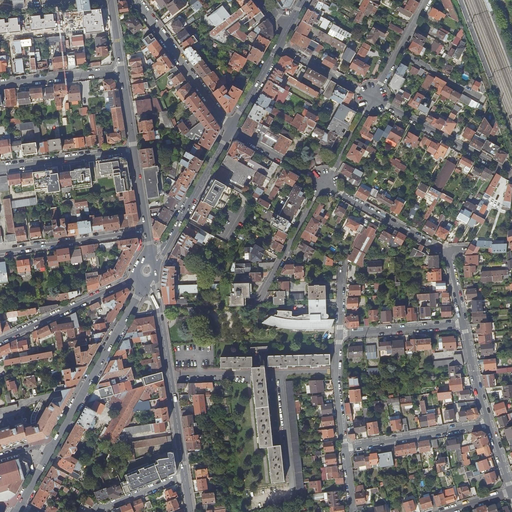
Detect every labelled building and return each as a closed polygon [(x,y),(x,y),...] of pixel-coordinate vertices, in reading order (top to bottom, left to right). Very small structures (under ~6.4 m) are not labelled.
[(88,0),(76,0),(78,11),(90,10),(88,0)] [(159,11),(172,1),(170,0),(155,0),(154,1),(155,3),(154,4),(159,11)] [(186,6),(181,0),(174,0),(168,4),(175,14),(186,6)] [(225,46),(231,35),(232,35),(240,28),(246,23),(261,11),(252,0),(251,0),(243,7),(231,16),(218,26),(212,30),(205,36),(207,37),(220,44),(225,46)] [(275,0),(282,8),(289,8),(293,0),(275,0)] [(313,0),(308,9),(318,15),(321,17),(324,12),(323,11),(321,10),(322,7),(325,9),(331,12),(333,8),(330,7),(329,6),(317,0),(313,0)] [(364,12),(369,3),(370,1),(368,0),(363,0),(361,5),(359,9),(364,12)] [(413,14),(419,3),(414,0),(409,0),(405,7),(401,4),(400,6),(413,14)] [(445,14),(460,22),(450,0),(444,0),(450,13),(449,13),(444,11),(443,13),(445,14)] [(485,0),(490,10),(493,9),(489,0),(485,0)] [(128,11),(127,2),(126,2),(126,1),(120,2),(120,3),(119,3),(120,12),(128,11)] [(377,7),(369,3),(364,12),(365,12),(364,13),(368,16),(370,11),(374,13),(377,7)] [(218,26),(231,16),(227,11),(224,7),(221,4),(208,14),(218,26)] [(359,9),(354,6),(353,9),(359,12),(354,20),(358,22),(359,22),(360,19),(364,13),(365,12),(364,12),(359,9)] [(413,14),(400,6),(398,10),(411,18),(413,14)] [(443,13),(433,8),(429,15),(438,19),(440,16),(443,18),(445,14),(443,13)] [(328,34),(346,45),(351,35),(352,34),(341,28),(338,26),(330,22),(328,20),(321,17),(318,15),(308,9),(302,20),(312,26),(314,21),(315,22),(318,24),(319,21),(316,19),(316,18),(323,21),(318,29),(321,31),(324,33),(329,24),(332,26),(328,34)] [(90,10),(78,11),(50,15),(52,36),(64,35),(68,35),(83,33),(89,33),(88,23),(95,22),(94,10),(90,10)] [(250,27),(261,18),(262,19),(265,16),(261,11),(246,23),(250,27)] [(203,18),(212,30),(218,26),(208,14),(203,18)] [(140,31),(143,29),(134,16),(125,22),(135,35),(136,35),(140,31)] [(254,32),(270,41),(273,36),(272,26),(267,19),(256,28),(254,32)] [(176,33),(183,27),(178,20),(171,25),(174,29),(173,29),(176,33)] [(296,31),(306,37),(312,26),(302,20),(296,31)] [(391,23),(389,28),(401,35),(404,30),(391,23)] [(375,24),(366,39),(374,43),(379,35),(383,37),(386,30),(375,24)] [(143,35),(149,31),(146,27),(143,29),(140,31),(143,35)] [(449,32),(440,27),(438,30),(436,34),(435,36),(443,40),(443,39),(446,34),(448,35),(449,32)] [(242,40),(245,35),(240,28),(232,35),(242,40)] [(459,38),(462,40),(465,34),(463,29),(460,30),(456,36),(459,38)] [(185,30),(177,35),(183,43),(182,43),(184,46),(181,48),(183,51),(186,49),(190,46),(192,45),(195,43),(197,42),(197,41),(193,35),(191,37),(185,30)] [(301,51),(311,57),(314,51),(315,50),(320,53),(324,46),(306,37),(296,31),(291,41),(292,46),(301,51)] [(318,37),(343,50),(346,45),(328,34),(324,33),(321,31),(318,37)] [(253,46),(264,52),(270,41),(254,32),(252,32),(249,34),(254,37),(253,40),(256,42),(254,44),(253,43),(252,44),(254,45),(253,46)] [(413,41),(422,46),(426,39),(427,40),(428,39),(426,38),(427,38),(416,32),(411,40),(413,41)] [(83,34),(83,33),(68,35),(69,46),(65,47),(66,52),(66,56),(68,66),(68,70),(76,69),(73,42),(84,42),(83,38),(83,34)] [(156,40),(151,33),(142,40),(147,47),(149,46),(156,40)] [(463,47),(467,39),(465,34),(462,40),(456,50),(451,58),(457,62),(465,48),(463,47)] [(65,47),(64,35),(52,36),(45,37),(46,46),(55,45),(55,42),(59,42),(61,55),(64,55),(64,52),(66,52),(65,47)] [(95,37),(96,47),(106,46),(105,36),(95,37)] [(456,50),(462,40),(459,38),(455,44),(452,42),(449,47),(452,48),(456,50)] [(32,44),(31,39),(21,40),(22,56),(23,59),(26,59),(24,46),(23,47),(23,45),(32,44)] [(157,60),(166,53),(156,40),(149,46),(147,47),(142,51),(144,54),(145,52),(149,50),(157,60)] [(422,46),(413,41),(409,48),(419,54),(423,46),(422,46)] [(429,50),(434,53),(439,44),(434,41),(429,50)] [(257,65),(264,52),(253,46),(245,42),(243,45),(251,50),(249,54),(248,53),(247,55),(246,54),(247,52),(244,50),(241,55),(247,59),(257,65)] [(371,46),(368,45),(363,42),(361,46),(366,49),(368,50),(371,46)] [(106,46),(96,47),(97,55),(108,54),(107,46),(106,46)] [(193,65),(202,59),(199,55),(200,54),(199,53),(198,54),(196,50),(195,51),(194,51),(190,46),(186,49),(183,51),(193,65)] [(362,56),(366,49),(361,46),(357,53),(362,56)] [(349,62),(355,52),(347,47),(344,52),(343,52),(343,53),(344,53),(341,58),(349,62)] [(451,58),(456,50),(452,48),(447,56),(451,58)] [(36,53),(35,53),(35,54),(35,58),(36,58),(38,69),(47,68),(47,61),(43,62),(42,60),(41,60),(40,57),(39,52),(36,52),(36,53)] [(86,63),(85,53),(77,54),(78,64),(86,63)] [(165,74),(175,66),(166,53),(157,60),(159,62),(153,66),(155,69),(156,68),(158,71),(157,72),(159,75),(163,72),(165,74)] [(242,67),(247,59),(241,55),(235,53),(229,64),(234,66),(233,68),(238,71),(241,67),(242,67)] [(327,54),(327,53),(326,53),(325,53),(324,53),(324,54),(324,55),(322,58),(324,59),(322,63),(332,69),(336,62),(338,58),(336,57),(335,59),(328,55),(328,54),(327,54)] [(133,68),(142,67),(140,58),(136,59),(136,55),(129,56),(130,60),(131,65),(132,65),(133,68)] [(68,66),(66,56),(53,58),(54,70),(59,69),(59,67),(68,66)] [(293,60),(286,56),(284,56),(281,57),(275,68),(284,73),(285,74),(287,72),(293,75),(295,72),(296,73),(298,70),(297,69),(298,66),(292,62),(293,60)] [(203,79),(212,72),(202,59),(193,65),(203,79)] [(354,70),(360,60),(357,59),(356,60),(354,59),(349,67),(354,70)] [(440,69),(444,71),(448,63),(449,62),(446,59),(440,69)] [(360,73),(364,76),(370,66),(360,60),(354,70),(357,72),(356,73),(359,75),(360,73)] [(213,93),(223,86),(226,83),(225,74),(224,64),(224,63),(218,68),(223,76),(223,77),(219,80),(213,71),(212,72),(203,79),(213,93)] [(395,73),(402,77),(408,67),(401,63),(395,73)] [(453,66),(448,63),(444,71),(443,72),(449,76),(450,74),(449,74),(451,70),(453,66)] [(142,67),(133,68),(133,72),(132,72),(133,77),(143,76),(142,67)] [(412,67),(408,74),(415,78),(417,74),(419,70),(412,67)] [(279,83),(280,81),(281,81),(282,81),(282,80),(282,79),(281,79),(284,73),(275,68),(268,80),(288,91),(289,88),(282,84),(282,85),(279,83)] [(312,83),(321,88),(327,79),(308,68),(305,73),(303,77),(313,82),(312,83)] [(175,87),(176,86),(185,79),(178,70),(167,77),(170,81),(172,80),(174,83),(173,84),(175,87)] [(303,77),(305,73),(300,71),(296,78),(295,77),(294,79),(300,82),(303,77)] [(402,77),(395,73),(389,85),(392,90),(396,95),(400,89),(405,79),(402,77)] [(432,82),(435,77),(433,76),(432,77),(428,75),(422,86),(428,90),(432,82)] [(287,81),(317,97),(319,93),(315,91),(300,82),(294,79),(290,76),(287,81)] [(446,82),(436,76),(435,77),(432,82),(442,87),(443,88),(446,82)] [(185,99),(195,93),(185,79),(176,86),(185,99)] [(475,81),(472,88),(476,91),(478,88),(479,86),(480,83),(479,83),(480,81),(477,79),(475,81)] [(116,90),(115,82),(112,80),(104,81),(104,84),(99,85),(100,92),(108,91),(116,90)] [(261,93),(278,102),(282,105),(289,92),(288,91),(268,80),(261,93)] [(330,98),(338,85),(331,81),(323,96),(330,100),(330,98)] [(134,85),(133,85),(134,93),(140,93),(140,94),(145,93),(143,83),(140,84),(134,85)] [(68,94),(67,86),(67,84),(54,85),(54,87),(55,97),(56,106),(62,105),(61,100),(60,99),(60,97),(65,96),(65,94),(68,94)] [(69,101),(81,100),(79,85),(67,86),(68,94),(69,101)] [(213,93),(231,111),(243,91),(232,85),(230,89),(232,89),(228,96),(226,95),(226,92),(228,93),(228,91),(228,89),(227,87),(225,88),(223,86),(213,93)] [(341,104),(344,99),(349,91),(338,85),(330,98),(341,104)] [(453,90),(444,86),(443,88),(441,92),(440,94),(442,95),(440,99),(444,101),(446,97),(448,98),(449,98),(453,90)] [(30,91),(31,102),(35,102),(34,98),(43,97),(42,96),(42,89),(41,87),(29,89),(30,91)] [(55,97),(54,87),(42,89),(42,96),(47,95),(47,98),(55,97)] [(14,88),(4,89),(5,98),(6,105),(6,106),(16,105),(14,88)] [(116,90),(108,91),(111,108),(112,112),(121,110),(118,89),(116,90)] [(411,95),(400,89),(396,95),(392,102),(400,107),(404,98),(408,100),(411,95)] [(461,95),(453,90),(449,98),(457,102),(458,100),(461,95)] [(31,102),(30,91),(17,93),(19,105),(31,103),(31,102)] [(342,136),(356,112),(346,107),(351,98),(354,94),(349,91),(344,99),(341,104),(327,129),(330,130),(339,135),(344,138),(344,137),(342,136)] [(194,113),(204,106),(195,93),(185,99),(183,101),(184,103),(185,102),(187,105),(184,107),(186,109),(189,106),(190,107),(189,108),(193,114),(194,113)] [(301,130),(304,132),(307,125),(308,124),(314,127),(317,123),(306,117),(305,118),(298,114),(294,119),(274,108),(273,110),(269,107),(268,105),(270,103),(271,103),(272,101),(277,104),(278,102),(261,93),(255,104),(266,110),(299,128),(298,131),(300,132),(301,130)] [(408,104),(417,109),(423,98),(424,96),(417,93),(413,99),(411,98),(408,104)] [(478,103),(462,94),(461,95),(458,100),(474,109),(477,104),(478,103)] [(484,95),(483,94),(479,101),(478,103),(477,104),(485,108),(488,102),(487,100),(486,97),(484,96),(484,95)] [(138,116),(161,112),(163,112),(156,98),(145,99),(138,101),(135,101),(138,116)] [(425,99),(423,98),(417,109),(426,114),(429,108),(426,107),(426,105),(426,104),(425,104),(424,104),(423,103),(425,99)] [(248,117),(259,123),(264,125),(270,129),(271,127),(264,123),(262,123),(263,121),(261,120),(266,110),(255,104),(248,117)] [(461,108),(455,105),(452,111),(449,116),(454,119),(458,112),(461,108)] [(204,106),(194,113),(201,122),(189,131),(182,122),(177,126),(184,136),(209,149),(220,131),(220,127),(204,106)] [(306,117),(317,123),(320,117),(305,109),(304,110),(302,108),(300,111),(298,114),(305,118),(306,117)] [(434,111),(431,109),(426,119),(429,122),(429,123),(433,125),(437,119),(429,115),(430,114),(432,115),(434,111)] [(449,116),(452,111),(449,109),(447,113),(447,112),(444,117),(448,119),(449,116)] [(121,110),(112,112),(114,129),(115,131),(111,132),(111,130),(107,130),(108,134),(107,134),(109,142),(115,142),(114,140),(121,139),(121,137),(126,137),(121,110)] [(166,129),(172,128),(174,128),(171,120),(168,112),(167,111),(163,112),(161,112),(166,129)] [(98,132),(96,117),(95,114),(90,114),(92,132),(94,132),(94,134),(92,134),(93,135),(86,136),(86,137),(87,146),(97,144),(96,135),(98,134),(98,133),(98,132)] [(271,125),(275,117),(270,115),(266,122),(271,125)] [(369,127),(372,121),(374,122),(377,116),(375,116),(372,117),(371,117),(369,116),(364,125),(369,127)] [(242,131),(252,137),(256,129),(257,130),(258,128),(257,127),(259,123),(248,117),(241,128),(242,131)] [(493,128),(485,117),(481,123),(477,130),(488,136),(490,134),(493,128)] [(442,130),(446,122),(439,118),(438,120),(437,119),(433,125),(442,130)] [(456,123),(448,119),(446,122),(442,130),(450,135),(456,123)] [(143,132),(154,131),(152,120),(139,122),(140,133),(143,132)] [(34,128),(33,121),(21,123),(20,123),(20,129),(20,130),(34,128)] [(50,151),(48,142),(41,143),(38,121),(33,121),(34,128),(36,142),(37,152),(50,151)] [(498,128),(496,122),(493,128),(490,134),(493,136),(498,128)] [(321,140),(325,132),(320,129),(322,126),(318,124),(317,127),(316,126),(313,132),(319,135),(317,138),(321,140)] [(268,138),(273,130),(270,129),(264,125),(256,139),(265,144),(268,138)] [(360,133),(365,136),(370,128),(369,127),(364,125),(360,133)] [(387,138),(398,144),(405,131),(394,125),(389,134),(388,135),(387,138)] [(377,141),(383,131),(378,128),(376,131),(372,138),(377,141)] [(462,136),(471,141),(476,133),(467,128),(462,136)] [(146,140),(160,139),(159,130),(154,131),(143,132),(144,137),(146,137),(146,140)] [(273,130),(268,138),(277,143),(281,135),(273,130)] [(339,135),(330,130),(328,133),(325,132),(321,140),(320,142),(331,148),(334,143),(333,143),(336,137),(337,138),(339,135)] [(358,136),(365,139),(367,140),(370,142),(372,139),(365,136),(360,133),(358,136)] [(411,145),(417,148),(419,145),(420,142),(417,140),(418,138),(408,133),(404,141),(408,143),(406,146),(409,147),(411,145)] [(480,149),(484,144),(477,140),(476,135),(477,134),(476,133),(471,141),(469,145),(479,151),(480,149)] [(12,150),(11,142),(10,134),(6,135),(6,140),(0,140),(0,152),(12,151),(12,150)] [(284,155),(292,141),(289,139),(281,135),(277,143),(273,149),(284,155)] [(85,146),(84,137),(80,138),(73,139),(75,147),(85,146)] [(422,147),(427,139),(423,137),(420,142),(419,145),(422,147)] [(62,149),(61,138),(48,140),(48,142),(50,151),(62,149)] [(75,147),(73,139),(63,140),(64,149),(75,147)] [(500,147),(486,139),(484,144),(480,149),(494,157),(499,149),(500,147)] [(361,147),(365,150),(366,150),(368,146),(364,144),(356,140),(354,143),(359,146),(361,147)] [(23,149),(22,144),(22,141),(11,142),(12,150),(15,150),(18,149),(23,149)] [(37,152),(36,142),(22,144),(23,149),(24,155),(37,153),(37,152)] [(239,158),(239,157),(238,156),(240,153),(242,154),(241,155),(242,156),(245,158),(244,160),(248,162),(250,159),(254,151),(237,142),(234,142),(227,155),(238,161),(239,158)] [(434,156),(440,145),(437,143),(436,144),(432,142),(427,150),(432,153),(431,154),(434,156)] [(358,163),(362,157),(365,150),(361,147),(360,149),(361,150),(359,150),(359,151),(356,149),(357,147),(358,148),(359,146),(354,143),(347,156),(358,163)] [(442,157),(448,147),(441,143),(440,145),(434,156),(435,156),(437,154),(442,157)] [(195,144),(189,153),(198,158),(203,150),(199,148),(200,147),(195,144)] [(366,150),(376,156),(379,151),(377,149),(376,150),(368,146),(366,150)] [(143,168),(155,166),(152,148),(140,150),(143,168)] [(502,151),(499,149),(494,157),(493,159),(502,164),(507,155),(507,154),(505,153),(505,152),(503,150),(502,151)] [(184,166),(196,172),(203,161),(198,158),(189,153),(187,152),(184,156),(190,159),(190,160),(189,162),(188,162),(182,159),(180,163),(184,166)] [(249,179),(254,170),(246,166),(245,165),(241,162),(238,161),(227,155),(224,160),(221,165),(234,172),(231,179),(243,185),(247,178),(249,179)] [(127,161),(123,157),(113,159),(101,160),(99,160),(101,171),(100,171),(100,173),(101,173),(101,174),(105,173),(105,175),(114,173),(117,192),(119,192),(123,191),(132,190),(127,161)] [(467,174),(473,163),(462,157),(459,162),(466,166),(462,172),(467,174)] [(168,177),(174,181),(178,162),(171,158),(170,164),(168,173),(168,177)] [(396,168),(404,172),(406,167),(399,163),(396,161),(390,158),(387,163),(396,168)] [(258,172),(270,179),(278,165),(273,162),(268,169),(250,159),(248,162),(246,166),(254,170),(258,172)] [(97,181),(94,161),(91,162),(89,162),(90,168),(80,169),(71,171),(72,184),(73,186),(73,188),(92,185),(92,182),(97,181)] [(441,191),(455,166),(447,161),(432,186),(441,191)] [(338,171),(350,178),(353,173),(354,170),(355,169),(343,163),(338,171)] [(145,181),(148,199),(159,197),(157,184),(158,183),(157,172),(159,171),(158,166),(155,166),(143,168),(144,173),(144,176),(145,181)] [(188,188),(196,172),(184,166),(183,167),(186,169),(183,174),(182,173),(178,181),(176,180),(175,181),(188,188)] [(223,184),(230,172),(220,167),(213,179),(222,184),(223,184)] [(481,171),(474,167),(472,172),(479,176),(481,171)] [(486,177),(489,179),(493,172),(485,167),(477,182),(478,183),(479,182),(481,183),(484,178),(485,179),(486,177)] [(278,191),(284,182),(290,171),(284,168),(276,183),(277,184),(269,198),(273,200),(278,191)] [(45,171),(33,172),(34,182),(37,197),(38,204),(43,203),(44,203),(41,178),(46,177),(45,171)] [(72,184),(71,171),(58,172),(60,186),(72,184)] [(291,191),(295,184),(299,176),(290,171),(284,182),(291,186),(289,189),(291,191)] [(34,182),(33,172),(23,174),(23,178),(22,179),(23,184),(34,182)] [(261,187),(266,179),(269,181),(270,179),(258,172),(252,182),(261,187)] [(358,177),(353,173),(350,178),(349,181),(358,186),(364,175),(360,173),(358,177)] [(490,196),(495,188),(494,187),(501,176),(496,173),(485,193),(490,196)] [(20,174),(7,175),(9,185),(21,183),(20,174)] [(9,185),(7,175),(0,176),(0,190),(9,190),(9,185)] [(169,195),(180,201),(188,188),(175,181),(174,181),(168,177),(166,182),(174,186),(169,195)] [(220,211),(221,211),(234,190),(223,184),(222,184),(213,179),(207,190),(201,200),(212,206),(220,211)] [(50,202),(56,201),(53,180),(47,181),(50,202)] [(423,198),(428,187),(421,183),(415,194),(423,198)] [(295,215),(304,197),(302,196),(303,193),(300,191),(302,188),(295,184),(291,191),(288,196),(290,197),(289,201),(288,200),(286,205),(280,216),(284,219),(290,222),(294,215),(295,215)] [(510,208),(511,200),(511,185),(509,184),(508,184),(506,190),(506,192),(502,206),(507,207),(508,207),(510,208)] [(259,198),(264,191),(264,189),(261,187),(261,188),(258,186),(251,199),(257,203),(259,198)] [(355,195),(366,201),(369,195),(371,193),(360,186),(359,188),(355,195)] [(424,217),(427,219),(440,197),(442,193),(431,187),(426,195),(430,197),(428,201),(432,203),(429,209),(429,208),(424,217)] [(369,195),(391,207),(394,201),(392,200),(392,201),(389,199),(390,197),(386,194),(385,195),(373,188),(372,190),(371,193),(369,195)] [(132,190),(123,191),(124,196),(120,197),(120,200),(124,199),(125,204),(136,202),(134,190),(132,190)] [(169,195),(165,193),(163,202),(163,203),(165,205),(164,207),(174,212),(180,201),(169,195)] [(440,197),(451,203),(453,199),(442,193),(440,197)] [(463,205),(475,212),(478,207),(469,202),(472,196),(470,195),(465,202),(463,205)] [(38,204),(37,197),(11,201),(12,208),(25,206),(36,204),(38,204)] [(87,197),(75,199),(76,206),(77,215),(77,216),(78,223),(80,234),(92,232),(91,223),(91,221),(88,221),(88,220),(83,221),(82,213),(80,214),(79,209),(85,207),(86,213),(89,215),(90,215),(87,197)] [(12,208),(11,201),(10,198),(3,199),(8,235),(6,235),(7,242),(17,241),(12,208)] [(257,203),(268,209),(270,205),(259,198),(257,203)] [(212,206),(201,200),(195,211),(211,220),(213,217),(208,214),(212,206)] [(399,214),(404,204),(395,200),(394,201),(391,207),(390,209),(399,214)] [(68,236),(66,224),(65,218),(61,219),(62,224),(61,226),(59,227),(57,225),(57,220),(58,220),(56,208),(57,207),(56,201),(50,202),(53,225),(55,234),(55,237),(68,236)] [(136,202),(125,204),(127,214),(128,214),(138,212),(136,202)] [(324,205),(320,203),(312,218),(321,222),(325,224),(326,222),(327,220),(324,218),(319,215),(324,205)] [(350,204),(346,203),(344,206),(344,209),(339,206),(335,213),(339,215),(338,217),(339,217),(337,221),(339,223),(350,204)] [(478,211),(483,214),(486,209),(482,207),(484,205),(480,203),(478,207),(475,212),(474,213),(476,215),(478,211)] [(412,221),(419,208),(416,206),(408,219),(412,221)] [(166,226),(174,212),(164,207),(158,219),(150,215),(151,217),(157,220),(166,226)] [(457,217),(467,223),(470,217),(469,217),(471,213),(467,210),(468,209),(466,207),(465,209),(462,207),(461,211),(457,217)] [(203,226),(206,222),(212,225),(214,222),(211,220),(195,211),(191,219),(203,226)] [(138,212),(128,214),(130,226),(136,225),(139,222),(138,212)] [(472,226),(476,220),(482,224),(485,220),(474,213),(468,224),(472,226)] [(129,226),(127,214),(119,215),(120,228),(129,226)] [(279,230),(284,232),(290,222),(284,219),(280,216),(277,214),(276,215),(274,214),(273,217),(271,216),(269,219),(273,221),(271,225),(279,230)] [(104,230),(103,217),(95,218),(94,215),(90,215),(90,218),(92,219),(93,222),(91,223),(92,232),(104,230)] [(120,228),(119,215),(112,216),(113,218),(110,219),(110,216),(103,217),(104,230),(120,228)] [(423,230),(433,235),(441,221),(443,217),(441,215),(435,226),(432,224),(428,221),(423,230)] [(160,237),(166,226),(157,220),(151,217),(152,224),(154,237),(160,237)] [(315,235),(321,222),(312,218),(305,230),(315,235)] [(344,228),(348,230),(349,227),(359,233),(357,236),(351,246),(354,248),(362,234),(360,233),(364,226),(366,227),(369,222),(369,221),(365,219),(363,224),(362,225),(349,218),(344,228)] [(80,234),(78,223),(66,224),(68,236),(80,234)] [(348,259),(363,258),(376,234),(375,233),(378,227),(370,223),(367,229),(365,228),(362,234),(354,248),(350,255),(348,259)] [(444,239),(452,225),(448,223),(446,227),(445,227),(444,228),(440,226),(435,234),(444,239)] [(55,234),(53,225),(44,226),(45,233),(49,232),(50,235),(55,234)] [(186,226),(183,233),(195,240),(196,238),(195,237),(198,232),(186,226)] [(40,227),(30,229),(32,237),(42,235),(40,227)] [(25,230),(16,231),(17,241),(27,240),(25,230)] [(275,241),(284,246),(285,243),(283,242),(287,234),(284,232),(279,230),(274,240),(275,241)] [(310,241),(311,239),(315,241),(318,237),(317,236),(315,235),(305,230),(301,237),(310,241)] [(393,242),(399,232),(395,230),(394,233),(394,235),(391,235),(383,230),(379,238),(389,243),(388,246),(389,247),(390,248),(393,242)] [(399,232),(393,242),(395,243),(396,241),(401,244),(406,236),(399,232)] [(187,250),(190,246),(191,247),(193,244),(191,243),(192,241),(196,243),(197,241),(195,240),(183,233),(176,244),(187,250)] [(238,236),(235,233),(229,245),(232,247),(238,236)] [(139,245),(138,238),(131,239),(100,243),(101,251),(117,248),(118,249),(121,248),(124,250),(120,258),(117,256),(115,260),(118,262),(114,269),(112,270),(110,265),(106,266),(108,270),(107,272),(102,275),(99,275),(100,287),(122,277),(139,245)] [(272,247),(280,252),(284,246),(275,241),(272,247)] [(315,250),(302,242),(299,247),(306,251),(304,256),(309,259),(315,250)] [(95,252),(94,244),(82,246),(84,260),(87,260),(87,258),(96,256),(95,252)] [(187,250),(176,244),(171,254),(180,259),(181,257),(180,256),(181,254),(187,257),(188,256),(200,262),(202,258),(196,255),(192,253),(189,251),(187,250)] [(265,250),(256,244),(253,249),(251,247),(244,248),(245,254),(249,253),(251,255),(251,259),(251,261),(261,260),(261,256),(262,254),(263,254),(265,250)] [(414,256),(419,256),(424,256),(425,254),(420,251),(420,250),(421,250),(424,246),(420,244),(417,251),(414,256)] [(465,254),(474,254),(475,251),(473,252),(476,247),(471,244),(465,254)] [(492,253),(506,252),(507,244),(492,245),(492,248),(492,253)] [(58,261),(71,259),(70,251),(69,248),(57,250),(58,255),(58,261)] [(409,257),(414,256),(417,251),(413,248),(409,257)] [(81,249),(70,251),(71,259),(72,263),(82,262),(81,249)] [(180,259),(171,254),(164,266),(175,266),(181,266),(182,266),(184,261),(180,259)] [(60,268),(58,261),(58,255),(48,257),(49,266),(51,266),(51,269),(60,268)] [(323,264),(332,265),(333,260),(325,255),(323,264)] [(436,255),(432,256),(427,256),(429,266),(425,266),(421,266),(421,269),(438,268),(438,262),(440,262),(440,259),(438,259),(438,255),(436,255)] [(478,265),(478,255),(466,256),(466,262),(465,262),(465,266),(475,265),(478,265)] [(45,270),(44,257),(34,259),(35,271),(45,270)] [(365,258),(363,258),(348,259),(363,268),(363,261),(365,258)] [(31,271),(29,260),(17,261),(19,271),(22,271),(22,275),(25,275),(26,276),(31,275),(31,271)] [(294,274),(294,266),(294,261),(287,262),(281,273),(282,274),(294,274)] [(382,261),(367,262),(368,272),(382,271),(382,261)] [(0,285),(9,284),(8,278),(5,263),(0,263),(0,285)] [(236,264),(235,264),(235,273),(245,273),(245,271),(250,271),(250,263),(249,263),(236,264)] [(182,266),(181,266),(181,274),(203,272),(203,265),(191,265),(182,266)] [(475,272),(475,265),(465,266),(464,266),(465,277),(472,277),(472,272),(475,272)] [(175,266),(164,266),(161,286),(174,285),(174,280),(179,280),(179,274),(176,274),(176,270),(175,270),(175,266)] [(304,268),(303,268),(303,266),(294,266),(294,274),(295,281),(295,282),(305,282),(305,277),(310,277),(310,271),(311,271),(311,267),(304,267),(304,268)] [(441,281),(440,272),(440,269),(438,269),(432,269),(432,272),(428,272),(428,281),(441,281)] [(88,293),(100,287),(99,275),(98,272),(86,274),(87,285),(88,289),(88,293)] [(269,272),(249,273),(250,281),(262,280),(262,278),(261,278),(261,277),(266,277),(269,272)] [(288,289),(288,281),(278,282),(278,291),(285,291),(288,291),(288,289)] [(445,281),(436,282),(436,290),(445,290),(445,281)] [(249,283),(238,283),(234,283),(234,293),(231,293),(231,306),(244,305),(243,297),(249,297),(249,283)] [(197,284),(181,285),(174,285),(161,286),(164,304),(187,303),(186,299),(184,299),(184,297),(180,297),(180,299),(176,300),(176,299),(175,299),(175,292),(177,292),(177,293),(197,292),(197,284)] [(326,299),(325,285),(308,286),(309,300),(323,299),(325,299),(326,299)] [(360,285),(349,286),(349,295),(360,295),(360,290),(364,290),(364,286),(360,286),(360,285)] [(476,299),(476,290),(481,290),(481,288),(473,289),(467,289),(467,299),(476,299)] [(105,323),(113,321),(130,291),(127,289),(102,300),(104,304),(113,309),(112,310),(111,310),(107,318),(91,321),(91,322),(90,323),(90,325),(94,325),(105,323)] [(285,298),(285,291),(278,291),(277,291),(277,297),(273,297),(273,305),(284,304),(284,298),(285,298)] [(430,304),(429,293),(421,294),(420,294),(416,294),(417,301),(428,300),(428,304),(430,304)] [(357,307),(357,298),(348,298),(348,309),(352,309),(357,309),(357,307)] [(326,305),(321,305),(321,304),(323,304),(323,299),(309,300),(309,310),(302,310),(296,312),(292,312),(292,311),(286,311),(278,310),(277,315),(275,314),(267,320),(268,321),(267,323),(270,324),(273,324),(275,325),(280,326),(284,326),(290,327),(294,327),(299,328),(307,328),(307,327),(312,327),(313,327),(330,327),(332,320),(326,320),(326,318),(327,318),(328,318),(328,317),(329,317),(329,316),(329,315),(328,315),(328,314),(327,314),(326,314),(326,305)] [(482,311),(481,300),(475,300),(476,302),(472,302),(472,312),(482,311)] [(98,302),(89,306),(91,311),(94,309),(100,307),(98,302)] [(59,307),(58,304),(39,307),(41,315),(59,307)] [(406,316),(405,306),(392,307),(393,317),(406,316)] [(451,316),(451,306),(441,307),(441,317),(451,316)] [(37,313),(36,307),(19,310),(15,311),(6,312),(7,318),(16,316),(30,314),(37,313)] [(431,321),(430,307),(428,307),(420,308),(421,316),(427,316),(427,321),(431,321)] [(413,308),(408,308),(408,314),(406,314),(407,320),(416,319),(415,314),(414,314),(413,308)] [(377,310),(368,311),(369,320),(378,320),(377,310)] [(390,311),(381,312),(382,322),(391,321),(390,311)] [(486,317),(485,311),(482,311),(472,312),(473,322),(482,321),(481,318),(486,317)] [(76,313),(71,315),(72,323),(74,328),(79,327),(76,313)] [(359,326),(358,316),(353,316),(352,314),(350,314),(350,316),(345,317),(345,323),(348,327),(359,326)] [(138,337),(140,337),(156,334),(153,316),(144,318),(134,320),(124,340),(138,337)] [(3,333),(11,329),(7,322),(1,324),(3,333)] [(54,331),(74,328),(72,323),(57,325),(56,322),(48,326),(51,332),(53,331),(54,331)] [(476,329),(476,334),(478,334),(490,333),(491,332),(491,328),(491,322),(480,323),(480,327),(480,329),(476,329)] [(105,323),(94,325),(95,331),(96,334),(107,332),(109,329),(106,329),(105,323)] [(51,332),(48,326),(37,331),(38,340),(52,334),(53,334),(53,331),(51,332)] [(75,337),(74,328),(54,331),(55,334),(57,350),(63,349),(60,332),(67,331),(68,339),(75,337)] [(101,342),(107,332),(96,334),(94,334),(95,337),(93,338),(68,342),(69,346),(69,348),(74,347),(85,345),(89,344),(101,342)] [(491,343),(490,333),(478,334),(479,344),(480,344),(491,343)] [(156,334),(140,337),(142,344),(142,346),(145,345),(158,343),(156,334)] [(456,351),(455,339),(453,339),(453,336),(442,337),(438,337),(439,344),(440,344),(442,344),(442,348),(446,348),(447,352),(456,351)] [(139,342),(138,337),(124,340),(117,351),(125,349),(132,348),(131,342),(132,342),(135,342),(139,342)] [(416,350),(415,340),(415,339),(411,340),(411,341),(406,342),(403,342),(404,351),(416,350)] [(431,349),(430,339),(425,339),(421,339),(421,340),(415,340),(416,350),(431,349)] [(11,352),(19,351),(17,342),(17,340),(10,344),(11,352)] [(27,340),(17,342),(19,351),(28,349),(27,340)] [(404,354),(403,340),(390,341),(391,349),(392,355),(404,354)] [(391,349),(390,341),(378,342),(379,350),(391,349)] [(86,347),(85,345),(74,347),(78,367),(88,365),(101,342),(89,344),(90,348),(88,350),(81,351),(81,348),(86,347)] [(158,343),(145,345),(147,355),(152,354),(159,352),(158,343)] [(493,354),(492,343),(491,343),(480,344),(481,355),(493,354)] [(2,355),(11,352),(10,344),(1,348),(2,355)] [(376,358),(375,345),(366,346),(367,359),(376,358)] [(361,346),(349,347),(349,357),(362,356),(361,346)] [(125,349),(117,351),(111,361),(122,359),(134,357),(134,355),(127,356),(125,349)] [(5,362),(5,365),(52,356),(52,354),(51,351),(41,354),(20,358),(12,359),(3,361),(3,362),(5,362)] [(159,352),(152,354),(154,362),(161,361),(159,352)] [(281,355),(268,356),(268,366),(280,366),(280,368),(287,368),(287,366),(310,365),(310,367),(318,367),(318,365),(330,365),(330,354),(316,354),(311,354),(311,355),(286,355),(281,355)] [(463,365),(461,354),(453,355),(454,360),(432,362),(433,368),(449,366),(461,365),(463,365)] [(234,357),(220,357),(221,368),(232,367),(232,369),(240,369),(240,367),(251,367),(252,374),(259,447),(267,446),(271,483),(284,481),(281,445),(273,446),(265,373),(264,365),(260,365),(260,366),(252,367),(252,356),(239,357),(239,356),(234,356),(234,357)] [(496,370),(495,358),(484,360),(485,368),(490,368),(490,370),(496,370)] [(122,359),(111,361),(105,373),(124,369),(122,359)] [(162,371),(161,361),(154,362),(152,363),(151,363),(153,374),(162,371)] [(76,386),(88,365),(78,367),(76,368),(77,370),(75,371),(76,372),(73,372),(73,371),(72,372),(71,368),(62,370),(63,374),(64,374),(66,384),(65,385),(65,384),(61,385),(60,380),(55,381),(55,386),(54,386),(55,392),(62,390),(76,386)] [(462,378),(461,365),(449,366),(450,379),(461,378),(462,378)] [(124,369),(105,373),(99,384),(109,382),(110,386),(111,385),(115,385),(117,384),(118,384),(117,376),(127,374),(128,381),(129,381),(134,379),(132,367),(124,369)] [(147,385),(163,380),(162,371),(153,374),(150,375),(141,377),(144,386),(147,385)] [(124,382),(128,381),(127,374),(117,376),(118,384),(124,382)] [(494,379),(493,374),(482,375),(485,388),(495,387),(494,383),(495,383),(495,379),(494,379)] [(358,385),(358,376),(349,378),(349,386),(358,385)] [(36,386),(35,377),(26,378),(27,381),(24,382),(24,385),(28,384),(28,388),(36,386)] [(461,385),(461,378),(450,379),(449,379),(450,391),(451,391),(464,390),(463,385),(461,385)] [(11,380),(7,381),(9,390),(13,389),(14,393),(18,392),(16,386),(16,384),(15,381),(12,382),(11,380)] [(135,411),(154,408),(166,406),(168,406),(163,380),(147,385),(132,412),(135,411)] [(323,392),(322,380),(309,381),(311,393),(323,392)] [(128,381),(124,382),(126,391),(132,389),(129,381),(128,381)] [(298,433),(297,420),(296,410),(295,408),(295,401),(294,395),(292,381),(285,382),(293,460),(298,498),(304,497),(303,486),(303,483),(302,470),(301,465),(301,462),(300,458),(299,445),(298,433)] [(124,382),(118,384),(121,393),(123,392),(126,391),(124,382)] [(212,389),(213,389),(214,389),(214,388),(213,388),(212,383),(177,383),(178,388),(184,387),(186,387),(186,385),(188,385),(189,395),(190,394),(193,394),(195,394),(195,386),(202,386),(203,388),(212,388),(212,389)] [(511,398),(511,384),(500,386),(504,400),(511,398)] [(110,386),(95,390),(88,403),(100,399),(109,396),(113,395),(114,395),(111,385),(110,386)] [(132,412),(147,385),(144,386),(132,389),(126,391),(123,392),(126,395),(118,410),(109,425),(108,424),(106,425),(100,435),(115,444),(119,435),(123,428),(132,412)] [(72,395),(76,386),(62,390),(64,396),(71,394),(72,395)] [(361,401),(359,389),(349,390),(351,403),(361,401)] [(469,390),(457,392),(457,395),(460,395),(461,399),(469,398),(469,390)] [(452,398),(451,394),(451,392),(451,391),(450,391),(437,393),(438,400),(445,399),(445,403),(452,402),(452,398)] [(108,404),(118,410),(126,395),(123,392),(121,393),(118,394),(114,395),(113,395),(108,404)] [(72,395),(71,394),(64,396),(63,397),(61,399),(59,397),(53,399),(48,408),(47,407),(36,426),(32,428),(32,426),(24,428),(20,429),(19,425),(15,427),(16,428),(10,430),(9,427),(0,429),(0,440),(3,449),(29,442),(29,443),(45,438),(50,434),(54,425),(72,395)] [(9,394),(5,395),(7,403),(15,401),(14,399),(11,400),(9,394)] [(206,413),(204,396),(211,396),(211,397),(214,397),(213,394),(208,394),(201,394),(195,394),(193,394),(195,414),(195,415),(206,413)] [(322,405),(321,395),(312,396),(313,406),(321,405),(322,405)] [(412,405),(411,400),(411,397),(411,396),(408,396),(409,398),(400,399),(401,406),(405,406),(412,405)] [(96,400),(91,409),(97,412),(100,414),(105,405),(96,400)] [(455,418),(452,406),(453,406),(453,404),(452,402),(445,403),(446,408),(449,407),(449,410),(445,411),(445,415),(444,415),(445,420),(455,418)] [(506,412),(503,403),(493,406),(495,410),(495,411),(496,415),(506,412)] [(18,408),(17,404),(8,406),(0,407),(0,413),(14,409),(18,408)] [(331,414),(330,404),(322,405),(321,405),(322,415),(331,414)] [(91,409),(86,406),(77,422),(87,428),(88,428),(97,412),(91,409)] [(169,421),(166,406),(154,408),(155,413),(156,413),(156,414),(155,414),(155,416),(157,416),(157,418),(156,418),(157,423),(164,422),(169,421)] [(428,425),(429,425),(436,424),(434,416),(433,408),(426,409),(426,413),(427,415),(427,416),(428,425)] [(478,415),(476,408),(471,409),(472,410),(465,411),(467,420),(476,418),(478,415)] [(135,411),(132,412),(123,428),(125,428),(127,427),(135,411)] [(467,420),(465,411),(459,412),(461,421),(467,420)] [(511,421),(509,414),(497,417),(501,427),(506,425),(505,423),(511,421)] [(193,423),(192,415),(182,416),(184,428),(194,426),(197,425),(196,422),(193,423)] [(333,425),(332,416),(322,417),(323,426),(325,426),(325,427),(327,427),(327,425),(329,425),(333,425)] [(428,425),(427,416),(422,417),(419,418),(420,426),(428,425)] [(0,429),(9,427),(22,422),(21,419),(14,421),(13,417),(0,421),(0,429)] [(401,428),(400,419),(390,421),(391,430),(401,428)] [(367,432),(365,420),(364,420),(353,422),(353,427),(355,434),(367,432)] [(82,435),(87,428),(77,422),(66,441),(76,447),(80,439),(81,439),(83,435),(82,435)] [(165,431),(164,422),(157,423),(127,427),(125,428),(126,434),(119,435),(121,443),(127,442),(126,434),(155,430),(155,432),(165,431)] [(379,431),(377,423),(377,422),(367,423),(369,434),(379,433),(379,431)] [(185,437),(194,435),(193,428),(197,427),(197,425),(194,426),(184,428),(185,437)] [(333,437),(332,429),(317,430),(318,433),(323,432),(324,438),(333,437)] [(489,445),(486,434),(481,431),(471,433),(473,439),(471,439),(472,442),(474,442),(477,441),(479,446),(475,447),(474,444),(469,446),(468,446),(460,448),(461,454),(466,453),(476,450),(488,445),(489,445)] [(133,448),(172,442),(171,435),(131,441),(133,448),(126,449),(128,461),(134,460),(133,448)] [(460,448),(459,438),(446,441),(447,450),(455,449),(456,451),(458,461),(462,460),(461,454),(460,448)] [(200,448),(200,443),(198,444),(198,443),(196,443),(196,440),(186,441),(187,449),(200,448)] [(430,451),(428,440),(417,442),(419,453),(428,451),(428,452),(430,451)] [(78,448),(76,447),(66,441),(59,455),(63,457),(75,464),(76,465),(79,460),(71,455),(72,453),(75,453),(78,449),(78,448)] [(333,451),(332,441),(324,442),(325,452),(333,451)] [(416,452),(414,443),(404,445),(405,454),(416,452)] [(405,454),(404,445),(395,446),(396,451),(396,453),(395,453),(395,455),(396,455),(396,456),(405,454)] [(491,454),(488,445),(476,450),(478,454),(484,452),(485,451),(486,453),(484,453),(485,457),(491,454)] [(118,448),(113,446),(109,454),(111,460),(118,448)] [(392,459),(391,452),(377,454),(379,461),(379,463),(380,467),(393,464),(392,459)] [(336,463),(335,453),(325,455),(326,464),(336,463)] [(370,456),(364,458),(365,465),(366,469),(371,468),(371,465),(379,463),(379,461),(377,461),(376,453),(370,455),(370,456)] [(365,465),(364,458),(364,455),(353,457),(355,468),(361,467),(360,466),(365,465)] [(75,464),(63,457),(61,461),(60,461),(58,465),(62,467),(62,468),(66,470),(67,470),(70,472),(68,475),(70,476),(73,478),(77,480),(80,475),(72,471),(74,468),(73,468),(75,464)] [(170,464),(169,457),(159,459),(160,466),(158,466),(159,471),(159,470),(160,476),(172,474),(171,473),(171,469),(172,469),(171,463),(170,464)] [(449,465),(448,457),(440,458),(440,460),(435,461),(437,472),(444,471),(443,466),(449,465)] [(492,467),(489,458),(477,462),(480,471),(492,467)] [(19,460),(19,459),(0,464),(0,492),(8,490),(16,494),(25,478),(24,477),(26,476),(29,470),(27,463),(21,460),(19,460)] [(101,474),(108,461),(106,459),(104,462),(99,471),(97,475),(99,476),(101,474)] [(66,474),(52,466),(46,477),(60,484),(62,482),(58,479),(57,477),(59,475),(61,474),(65,477),(66,474)] [(338,478),(336,466),(326,467),(327,480),(335,479),(338,478)] [(208,478),(207,468),(195,470),(197,479),(208,478)] [(494,472),(485,475),(487,484),(497,481),(494,472)] [(62,485),(60,484),(46,477),(40,488),(50,493),(55,496),(56,496),(57,493),(54,491),(53,489),(55,486),(57,486),(60,488),(62,485)] [(207,489),(206,482),(209,481),(209,480),(213,479),(213,477),(208,478),(197,479),(198,490),(207,489)] [(131,480),(121,484),(124,490),(134,486),(131,480)] [(321,491),(320,480),(303,483),(303,486),(315,484),(315,492),(321,491)] [(110,496),(111,500),(120,496),(119,492),(122,490),(120,486),(117,487),(116,486),(107,489),(110,496)] [(101,500),(110,496),(107,489),(106,487),(100,490),(98,491),(95,492),(97,499),(99,498),(100,499),(101,500)] [(463,487),(457,489),(460,498),(465,497),(465,495),(469,493),(467,487),(463,488),(463,487)] [(41,509),(50,493),(40,488),(31,503),(41,509)] [(165,492),(169,501),(176,497),(178,497),(176,491),(173,493),(171,489),(165,492)] [(371,495),(370,493),(370,489),(369,489),(366,490),(367,493),(355,494),(356,504),(365,503),(365,499),(368,498),(367,496),(371,495)] [(454,495),(452,490),(446,492),(445,491),(443,492),(443,494),(446,503),(456,500),(455,496),(454,495)] [(339,506),(337,491),(327,492),(328,499),(324,499),(325,507),(329,507),(331,507),(334,506),(339,506)] [(215,502),(214,492),(202,494),(203,503),(215,502)] [(446,503),(443,494),(434,497),(433,498),(432,496),(430,497),(433,506),(433,507),(446,503)] [(433,506),(430,497),(429,495),(428,495),(428,497),(419,499),(420,502),(417,503),(419,510),(433,506)] [(88,496),(85,503),(91,506),(95,500),(88,496)] [(180,507),(176,497),(169,501),(167,501),(168,505),(167,505),(170,511),(180,507)] [(144,506),(141,498),(132,502),(135,511),(142,511),(140,507),(144,506)] [(406,511),(416,509),(413,500),(403,503),(405,511),(406,511)] [(133,511),(130,503),(120,507),(122,511),(133,511)]
